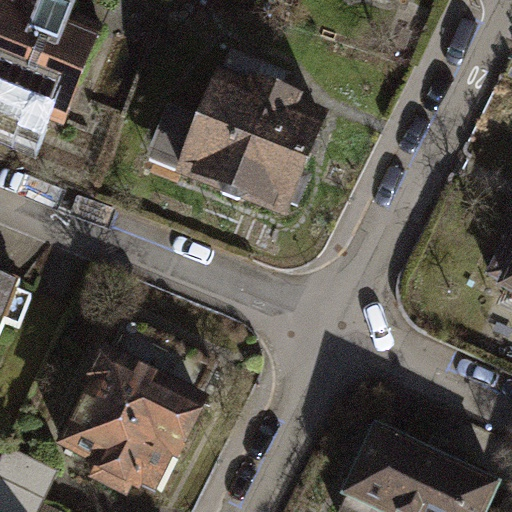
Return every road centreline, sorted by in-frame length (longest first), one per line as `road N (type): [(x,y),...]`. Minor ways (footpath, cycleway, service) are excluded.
road 1 (residential): [(339,333),(503,0)]
road 2 (residential): [(0,190),(339,333)]
road 3 (residential): [(250,511),(339,333)]
road 4 (residential): [(339,333),(511,415)]
